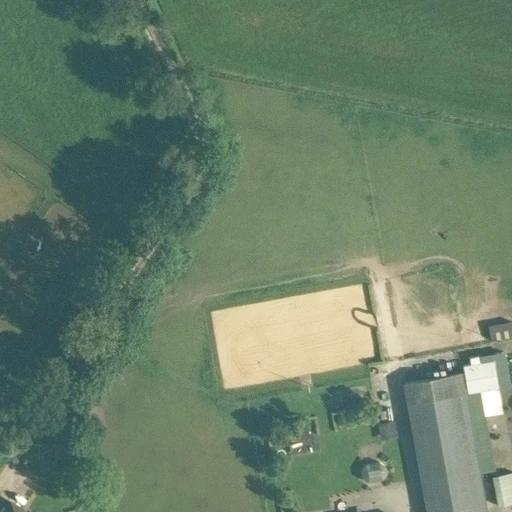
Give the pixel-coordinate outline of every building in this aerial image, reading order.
[(511,320),(492,323),(494,339),(511,336),(511,320)] [(485,511),(482,494),(460,372),(404,382),(427,511),(485,511)] [(58,443),(69,427),(53,417),(43,433),(58,443)] [(398,437),(395,421),(378,424),(380,440),(398,437)] [(387,474),(385,466),(381,462),(366,464),(364,465),(360,471),(361,478),(369,483),(383,480),(387,474)] [(497,507),(511,503),(511,472),(493,476),(491,476),(497,507)] [(25,511),(10,502),(2,511),(25,511)]
